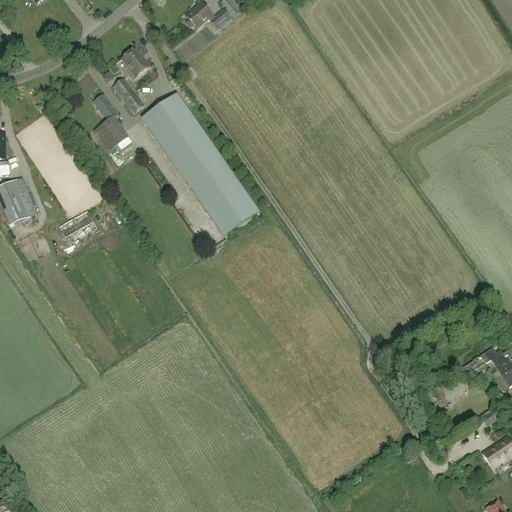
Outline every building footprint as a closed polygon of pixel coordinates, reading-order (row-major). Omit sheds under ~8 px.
[(209,21),(218,32),(240,13),(229,0),(224,0),(221,3),(227,10),(224,12),(214,20),(202,5),(196,10),(196,11),(187,19),(190,22),(187,24),(187,26),(190,29),(192,29),(195,28),(197,31),(209,21)] [(233,0),(236,6),(236,7),(245,10),(251,3),(257,0),(233,0)] [(136,51),(122,62),(136,80),(151,69),(145,62),(136,51)] [(134,116),(145,108),(124,81),(114,89),(134,116)] [(107,123),(93,133),(108,155),(118,148),(121,153),(132,145),(114,119),(119,115),(105,96),(94,104),(107,123)] [(177,97),(143,120),(226,240),(259,216),(177,97)] [(0,176),(9,176),(8,163),(0,163),(0,176)] [(38,217),(23,180),(0,188),(0,204),(10,228),(38,217)] [(448,367),(459,383),(491,362),(509,390),(511,387),(511,351),(503,357),(502,354),(495,359),(491,352),(478,361),(477,360),(474,362),(474,363),(469,367),(470,367),(462,372),(456,362),(448,367)] [(491,414),(497,422),(502,418),(496,411),(491,414)] [(482,455),(492,470),(511,456),(511,446),(507,439),(482,455)] [(487,511),(503,511),(498,503),(487,511)]
